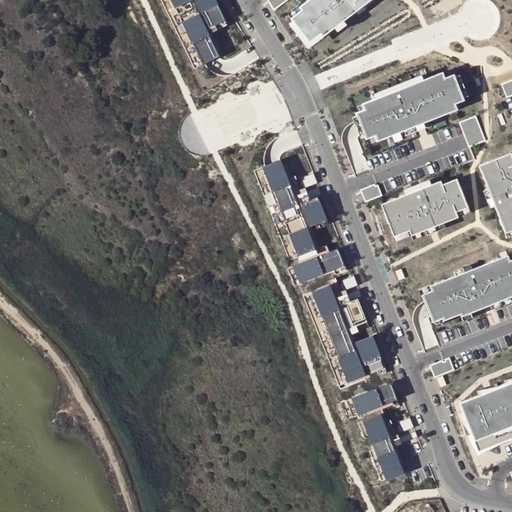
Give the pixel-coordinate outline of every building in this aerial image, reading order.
[(193,0),(173,0),(204,63),(221,55),(218,50),(193,0)] [(193,0),(218,50),(222,48),(213,31),(197,0),(193,0)] [(217,0),(197,0),(213,31),(219,28),(216,24),(227,19),(217,0)] [(292,17),(310,40),(321,32),(323,35),(357,9),(359,12),(366,6),(362,1),(363,0),(306,0),(300,5),(303,8),(292,17)] [(216,24),(219,28),(229,23),(227,19),(216,24)] [(365,107),(357,111),(367,137),(376,133),(378,139),(458,107),(456,102),(465,98),(455,72),(446,76),(444,70),(400,87),(399,84),(390,87),(392,90),(363,102),(365,107)] [(507,95),(511,93),(511,77),(502,82),(507,95)] [(460,120),(470,145),(486,138),(476,113),(460,120)] [(502,219),(506,231),(511,228),(511,150),(480,163),(492,195),(489,197),(492,205),(496,204),(502,219)] [(264,165),(301,258),(318,251),(283,164),(281,158),(264,165)] [(283,164),(318,251),(301,258),(296,259),(298,263),(330,250),(328,243),(320,246),(311,224),(299,194),(300,194),(300,195),(304,194),(303,193),(308,191),(307,189),(308,189),(306,186),(306,185),(301,187),(297,177),(296,173),(292,175),(287,162),(283,164)] [(306,186),(318,181),(314,171),(302,175),(306,185),(306,186)] [(415,189),(382,202),(395,234),(410,228),(412,233),(459,215),(457,209),(469,205),(458,176),(443,182),(442,178),(423,186),(422,182),(414,186),(415,189)] [(361,187),(366,199),(383,193),(378,183),(376,183),(375,182),(361,187)] [(318,194),(323,192),(320,184),(308,189),(307,189),(308,191),(303,193),(304,194),(300,195),(300,194),(299,194),(311,224),(327,217),(318,194)] [(457,210),(459,215),(471,210),(469,205),(457,210)] [(410,228),(395,234),(397,239),(412,233),(410,228)] [(339,246),(330,250),(298,263),(294,264),(301,281),(345,263),(339,246)] [(432,288),(422,292),(433,319),(443,316),(444,318),(461,312),(462,314),(511,294),(511,257),(511,258),(509,252),(473,266),(472,263),(464,266),(465,269),(430,283),(432,288)] [(402,266),(397,268),(400,277),(405,275),(402,266)] [(355,273),(342,278),(346,287),(346,288),(347,288),(359,283),(355,273)] [(331,283),(364,368),(367,367),(357,340),(353,330),(353,331),(340,297),(340,296),(340,297),(344,296),(344,295),(348,293),(348,291),(347,288),(346,288),(346,287),(341,289),(337,279),(338,279),(336,276),(328,279),(330,283),(331,283)] [(349,380),(366,373),(364,368),(331,283),(330,283),(313,290),(349,380)] [(421,287),(422,292),(432,288),(430,283),(421,287)] [(357,323),(368,319),(359,296),(363,294),(360,286),(348,291),(348,293),(344,295),(344,296),(340,297),(340,296),(340,297),(353,331),(353,330),(359,328),(359,329),(357,323)] [(357,340),(367,367),(369,372),(386,365),(373,333),(357,340)] [(431,363),(436,375),(455,367),(450,355),(446,357),(446,359),(444,360),(443,358),(431,363)] [(444,374),(438,376),(442,384),(447,382),(444,374)] [(362,412),(398,397),(392,380),(347,398),(354,415),(362,412)] [(511,380),(460,401),(480,449),(511,435),(511,380)] [(400,435),(399,431),(394,433),(389,422),(393,421),(391,418),(388,419),(383,407),(390,404),(391,406),(400,402),(398,397),(362,412),(363,415),(379,408),(381,412),(382,412),(403,467),(406,466),(397,443),(395,438),(400,436),(400,435)] [(405,471),(403,467),(382,412),(381,412),(364,419),(388,478),(405,471)] [(404,430),(415,425),(411,415),(399,420),(404,430)] [(397,443),(419,435),(416,429),(400,435),(400,436),(395,438),(397,443)]
